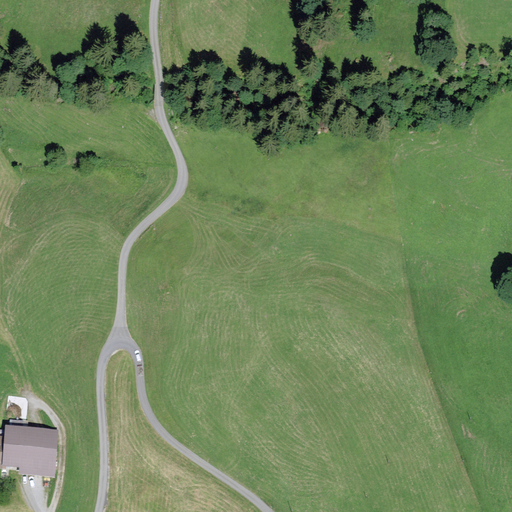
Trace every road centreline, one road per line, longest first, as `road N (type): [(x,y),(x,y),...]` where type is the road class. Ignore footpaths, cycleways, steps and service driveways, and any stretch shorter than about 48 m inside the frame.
road 1 (residential): [(119,339),(125,251),(179,190),(182,176),(160,106),(155,0)]
road 2 (residential): [(119,339),(133,349),(142,396),(162,432),(268,511)]
road 3 (residential): [(98,511),(100,371),(119,339)]
